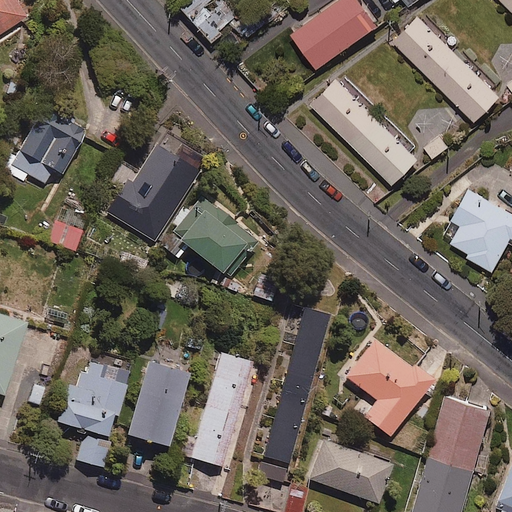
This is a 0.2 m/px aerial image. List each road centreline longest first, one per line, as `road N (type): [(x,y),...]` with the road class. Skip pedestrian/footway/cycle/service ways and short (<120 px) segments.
road 1 (tertiary): [(511,363),(327,208),(129,0)]
road 2 (residential): [(151,511),(0,471)]
